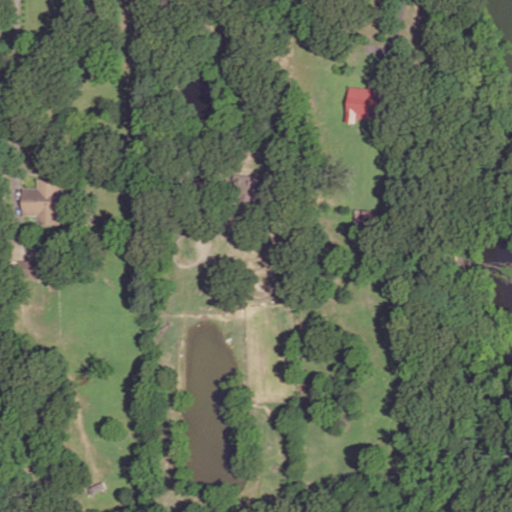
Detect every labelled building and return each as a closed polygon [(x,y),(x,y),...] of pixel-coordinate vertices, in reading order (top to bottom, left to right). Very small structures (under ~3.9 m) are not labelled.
[(382,88),(350,87),(348,122),(357,122),(357,118),(381,119),(382,88)] [(38,189),(21,189),(21,206),(37,206),(37,226),(61,226),(62,217),(76,217),(76,189),(62,189),(62,179),(38,179),(38,189)] [(388,208),(388,193),(399,193),(399,208),(388,208)] [(377,226),(355,226),(355,210),(377,210),(377,226)] [(21,262),(40,263),(40,279),(21,279),(21,262)]
